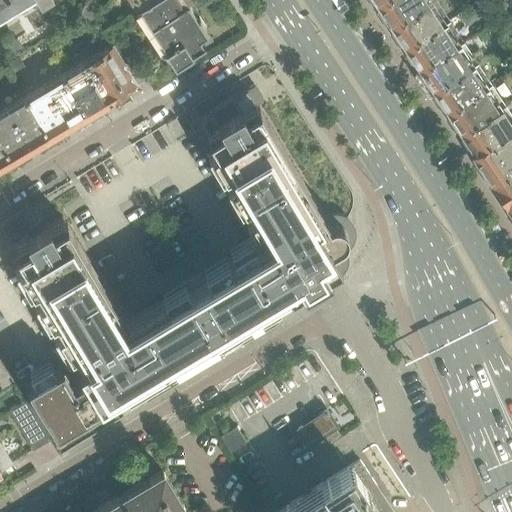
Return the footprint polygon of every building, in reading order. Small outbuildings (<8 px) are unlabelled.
[(0,0),(0,17),(27,0),(0,0)] [(207,29),(198,15),(197,16),(186,0),(151,0),(140,7),(138,8),(163,46),(160,48),(161,51),(160,51),(169,65),(174,62),(192,51),(191,49),(202,42),(201,41),(198,43),(195,38),(207,29)] [(419,9),(431,0),(387,0),(378,7),(377,10),(382,19),(387,19),(392,25),(391,26),(392,28),(405,18),(409,19),(417,13),(419,9)] [(432,30),(449,20),(455,16),(450,8),(443,12),(435,0),(431,0),(419,9),(417,13),(409,19),(405,18),(392,28),(391,31),(396,40),(401,40),(406,47),(405,47),(406,49),(419,40),(424,40),(431,35),(432,30)] [(97,15),(84,5),(80,17),(85,23),(97,15)] [(447,53),(463,42),(449,20),(432,30),(431,35),(424,40),(419,40),(406,49),(404,52),(410,61),(415,61),(419,68),(420,70),(434,61),(438,62),(446,57),(447,53)] [(60,50),(53,40),(46,45),(53,55),(60,50)] [(138,83),(126,65),(111,42),(100,48),(102,50),(127,90),(138,83)] [(460,71),(476,61),(496,48),(493,42),(480,51),(479,50),(472,55),(463,42),(447,53),(446,57),(438,62),(434,61),(420,70),(418,74),(424,82),(429,82),(433,89),(447,80),(451,81),(460,75),(460,71)] [(127,90),(102,50),(62,74),(87,114),(127,90)] [(24,66),(18,56),(6,64),(12,74),(24,66)] [(147,78),(135,60),(126,65),(138,83),(147,78)] [(474,95),(490,84),(476,61),(460,71),(460,75),(451,81),(447,80),(433,89),(433,90),(434,91),(432,95),(438,104),(443,104),(447,110),(447,111),(448,113),(461,102),(466,104),(473,99),(474,95)] [(498,79),(508,72),(504,67),(494,74),(498,79)] [(87,114),(62,74),(24,96),(50,136),(73,123),(87,114)] [(487,113),(503,103),(490,84),(474,95),(473,99),(466,104),(461,102),(448,113),(446,116),(452,125),(457,125),(461,132),(473,123),(478,124),(487,118),(487,113)] [(26,238),(13,246),(16,252),(18,256),(82,364),(78,367),(83,376),(72,383),(62,365),(30,383),(27,386),(44,415),(46,414),(56,431),(57,432),(60,430),(115,397),(116,396),(114,392),(123,387),(127,393),(128,392),(129,392),(131,391),(279,303),(280,302),(277,299),(282,296),(292,290),(292,291),(294,291),(292,288),(298,284),(299,287),(300,287),(301,287),(300,285),(303,284),(304,286),(305,287),(306,286),(306,285),(305,284),(309,282),(310,283),(312,283),(312,281),(311,280),(318,275),(319,277),(320,277),(321,277),(321,275),(324,272),(325,273),(326,274),(327,273),(327,272),(326,270),(332,267),(333,266),(336,263),(337,260),(336,257),(335,255),(342,251),(343,251),(344,251),(344,250),(347,248),(351,244),(353,239),(354,233),(353,228),(351,223),(347,218),(345,217),(340,214),(335,213),(329,214),(324,216),(261,111),(247,89),(234,97),(233,96),(210,110),(211,110),(198,118),(197,118),(206,133),(209,137),(208,138),(210,141),(267,237),(227,260),(231,266),(169,303),(165,298),(126,321),(68,225),(67,222),(66,223),(63,217),(49,225),(48,223),(41,227),(32,233),(25,237),(26,238)] [(50,136),(24,96),(0,110),(0,140),(12,159),(50,136)] [(511,135),(511,116),(503,103),(487,113),(487,118),(478,124),(473,123),(461,132),(460,132),(462,134),(460,137),(466,146),(471,146),(475,153),(472,155),(473,157),(489,147),(494,147),(511,135)] [(175,117),(166,123),(174,137),(183,131),(175,117)] [(511,135),(494,147),(489,147),(473,157),(480,167),(484,168),(485,171),(487,170),(489,175),(488,175),(490,177),(489,181),(494,188),(511,176),(511,135)] [(0,166),(12,159),(0,140),(0,166)] [(511,176),(494,188),(500,198),(503,198),(504,199),(505,198),(508,203),(505,205),(507,209),(511,205),(511,176)] [(0,373),(8,369),(6,365),(0,368),(0,373)] [(0,379),(11,373),(8,369),(0,373),(0,379)] [(0,385),(13,377),(11,373),(0,379),(0,385)] [(0,388),(1,390),(16,381),(14,378),(13,377),(0,385),(0,388)] [(48,435),(26,399),(8,410),(13,417),(12,421),(16,427),(20,429),(33,449),(50,439),(48,435)] [(340,435),(335,427),(337,426),(326,410),(298,428),(308,444),(310,443),(316,451),(340,435)] [(248,440),(239,425),(221,435),(230,451),(248,440)] [(0,468),(11,462),(0,444),(0,468)] [(393,511),(359,460),(277,511),(263,511),(261,510),(257,511),(393,511)] [(185,509),(162,470),(92,511),(182,511),(185,509)]
